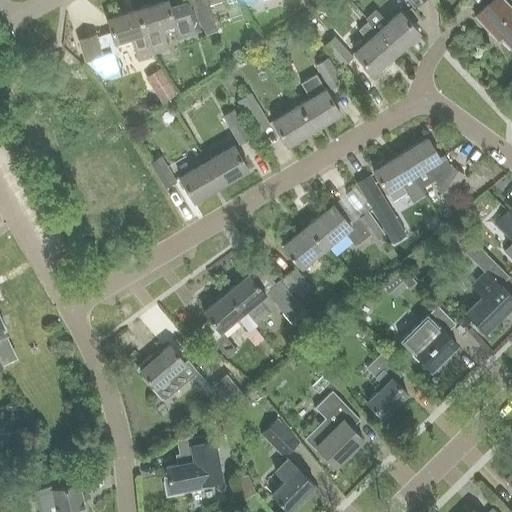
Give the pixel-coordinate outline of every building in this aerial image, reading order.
[(237,0),(190,0),(197,19),(206,35),(218,31),(209,4),(222,0),(224,0),(225,4),(237,0)] [(511,50),(511,10),(502,0),(492,0),(475,17),(492,35),(494,32),(511,50)] [(166,1),(136,10),(144,33),(143,33),(144,37),(145,37),(150,54),(168,48),(163,32),(161,28),(173,24),(177,39),(194,34),(184,3),(169,8),(166,1)] [(118,54),(116,46),(131,41),(137,61),(151,57),(150,54),(145,37),(144,37),(143,33),(144,33),(136,10),(107,19),(111,32),(96,37),(95,34),(78,40),(85,61),(103,79),(119,74),(113,55),(118,54)] [(365,19),(367,22),(368,22),(396,54),(419,33),(399,11),(387,23),(375,10),(365,19)] [(368,22),(367,22),(359,30),(367,40),(354,52),(373,74),(396,54),(368,22)] [(323,45),(342,66),(352,57),(334,36),(323,45)] [(315,64),(329,88),(342,81),(327,57),(315,64)] [(159,69),(145,78),(161,103),(175,94),(159,69)] [(298,105),(313,130),(339,114),(324,89),(315,75),(300,83),(309,98),(298,105)] [(250,92),(236,101),(256,134),(270,126),(250,92)] [(287,145),(313,130),(298,105),(272,121),(287,145)] [(234,109),(222,116),(238,144),(250,137),(234,109)] [(427,138),(400,154),(420,188),(434,180),(437,186),(437,187),(449,195),(463,175),(451,166),(450,167),(444,156),(439,159),(427,138)] [(206,162),(220,185),(247,169),(233,146),(206,162)] [(387,194),(402,185),(413,202),(424,195),(420,188),(400,154),(385,163),(382,161),(375,164),(376,168),(372,170),(387,194)] [(161,155),(149,162),(164,188),(176,181),(161,155)] [(193,201),(220,185),(206,162),(179,178),(193,201)] [(471,188),(463,195),(469,202),(477,195),(471,188)] [(406,235),(379,191),(365,199),(392,243),(406,235)] [(324,249),(343,232),(354,246),(367,237),(371,244),(383,235),(366,213),(355,221),(351,225),(341,213),(339,215),(331,205),(305,226),(324,249)] [(511,242),(511,205),(493,223),(511,242)] [(300,269),(324,249),(305,226),(282,246),(300,269)] [(473,240),(462,252),(483,273),(485,270),(494,262),(473,240)] [(310,286),(294,267),(281,278),(297,297),(310,286)] [(401,268),(394,274),(408,289),(415,283),(401,268)] [(481,296),(464,312),(474,322),(471,325),(480,335),(484,332),(502,315),(511,305),(511,297),(499,284),(485,270),(483,273),(470,285),(481,296)] [(248,274),(226,293),(242,313),(244,311),(256,324),(269,313),(271,314),(279,308),(293,324),(307,313),(279,281),(275,285),(264,294),(248,274)] [(237,318),(242,324),(241,327),(245,332),(247,331),(249,333),(257,326),(256,324),(244,311),(242,313),(226,293),(203,312),(220,332),(237,318)] [(412,353),(413,352),(430,370),(433,367),(437,371),(450,358),(446,355),(456,345),(445,333),(454,324),(437,306),(419,324),(417,322),(399,340),(412,353)] [(213,341),(227,357),(236,350),(222,334),(213,341)] [(150,356),(136,367),(156,390),(155,391),(152,388),(151,389),(161,400),(186,379),(188,381),(193,377),(198,373),(187,360),(184,363),(169,345),(153,359),(150,356)] [(402,374),(391,363),(381,352),(365,368),(383,386),(366,402),(381,418),(406,394),(395,382),(402,374)] [(307,355),(301,360),(307,367),(313,362),(307,355)] [(226,374),(210,387),(225,406),(241,392),(226,374)] [(317,427),(304,439),(318,453),(322,450),(335,465),(361,439),(350,428),(359,419),(332,391),(315,408),(326,418),(317,427)] [(260,434),(283,457),(300,440),(276,417),(260,434)] [(167,475),(162,476),(163,481),(163,482),(165,496),(182,493),(182,492),(202,489),(201,483),(222,479),(213,432),(182,438),(185,454),(177,455),(179,464),(166,467),(167,475)] [(288,511),(314,485),(291,462),(281,471),(287,478),(271,494),(288,511)] [(84,511),(78,484),(51,490),(50,486),(34,492),(38,511),(84,511)]
